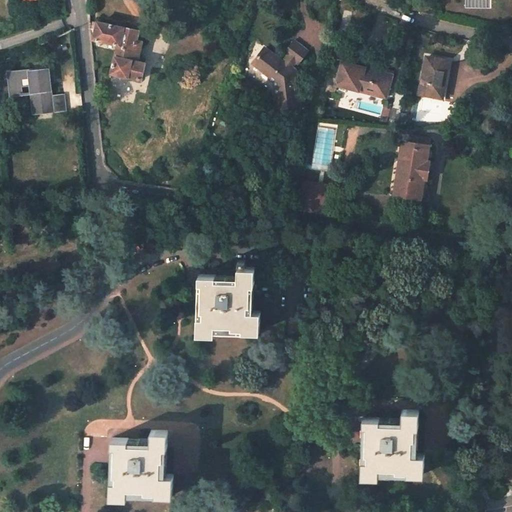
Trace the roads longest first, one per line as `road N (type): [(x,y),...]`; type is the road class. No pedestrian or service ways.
road 1 (residential): [(473,511),(498,274),(490,252),(97,180)]
road 2 (unknown): [(106,286),(162,253),(278,256),(295,268),(295,319)]
road 3 (unclassified): [(0,367),(76,325),(101,299),(108,267),(97,180)]
road 4 (unclassified): [(97,180),(79,0)]
road 5 (residential): [(368,0),(511,41)]
